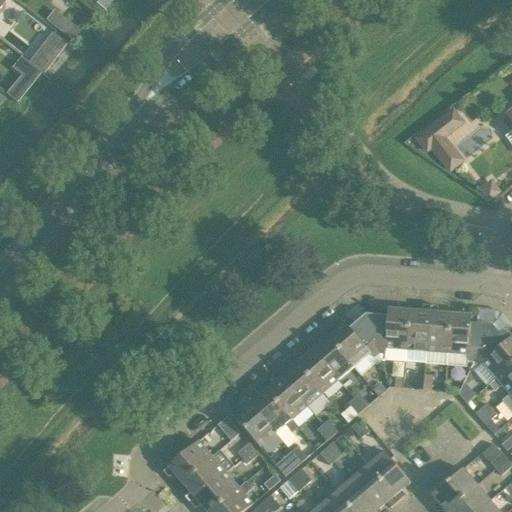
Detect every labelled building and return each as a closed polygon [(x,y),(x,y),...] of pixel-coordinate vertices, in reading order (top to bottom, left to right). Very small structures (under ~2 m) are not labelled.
[(108,0),(93,0),(92,2),(104,11),(111,2),(108,0)] [(53,11),(46,21),(59,32),(67,22),(53,11)] [(42,75),(66,44),(52,33),(28,63),(42,75)] [(15,84),(6,94),(16,103),(25,92),(15,84)] [(446,137),(435,123),(416,138),(427,152),(446,137)] [(479,189),(488,200),(499,192),(490,181),(479,189)] [(427,353),(430,314),(431,307),(423,306),(423,313),(410,312),(407,352),(427,353)] [(448,355),(450,329),(451,316),(438,315),(438,308),(431,307),(430,314),(427,353),(448,355)] [(382,317),(366,315),(379,355),(382,363),(385,363),(385,362),(406,363),(407,352),(410,312),(382,310),(382,317)] [(329,339),(355,369),(362,377),(378,364),(374,359),(379,355),(366,315),(354,325),(350,321),(329,339)] [(451,316),(450,329),(448,355),(468,356),(468,362),(475,362),(493,327),(493,326),(478,325),(479,318),(451,316)] [(497,380),(511,367),(511,336),(509,333),(503,338),(493,327),(475,362),(480,368),(484,364),(497,380)] [(339,382),(355,369),(329,339),(319,347),(315,342),(309,347),(339,382)] [(339,382),(309,347),(303,351),(308,357),(298,365),(324,395),(339,382)] [(324,395),(298,365),(288,373),(284,368),(278,373),(308,408),(324,395)] [(510,396),(511,394),(511,367),(497,380),(490,386),(495,392),(502,386),(510,396)] [(308,408),(278,373),(272,378),(277,383),(267,391),(292,421),(308,408)] [(424,391),(425,378),(425,377),(417,376),(416,391),(424,391)] [(432,377),(425,377),(425,378),(424,391),(431,392),(432,377)] [(396,379),(395,389),(403,390),(404,380),(396,379)] [(467,405),(476,398),(464,384),(458,395),(467,405)] [(298,428),(292,421),(267,391),(257,400),(253,395),(247,399),(277,435),(286,427),(292,434),(298,428)] [(511,394),(510,396),(503,402),(511,412),(511,394)] [(364,411),(369,406),(359,395),(354,399),(364,411)] [(277,435),(247,399),(241,404),(246,410),(235,418),(261,448),(277,435)] [(364,411),(354,399),(348,404),(358,416),(364,411)] [(475,415),(481,421),(492,411),(487,405),(475,415)] [(492,411),(481,421),(485,426),(497,416),(492,411)] [(221,435),(223,433),(231,443),(241,434),(227,418),(216,428),(221,435)] [(338,432),(329,422),(323,426),(333,437),(338,432)] [(361,440),(368,434),(359,422),(352,428),(361,440)] [(333,437),(323,426),(318,431),(327,442),(333,437)] [(507,452),(511,447),(511,436),(502,446),(507,452)] [(183,484),(213,459),(199,443),(164,473),(170,479),(175,475),(183,484)] [(343,455),(333,444),(327,449),(336,461),(343,455)] [(250,445),(249,445),(238,454),(243,460),(254,450),(250,445)] [(292,452),(302,464),(307,459),(297,448),(292,452)] [(336,461),(327,449),(320,455),(330,466),(336,461)] [(254,450),(243,460),(247,466),(259,456),(254,450)] [(226,474),(234,467),(221,452),(213,459),(183,484),(191,494),(186,499),(191,504),(226,474)] [(286,477),(296,469),(302,464),(292,452),(276,466),(286,477)] [(385,453),(368,467),(399,503),(406,497),(402,492),(411,484),(385,453)] [(490,464),(496,471),(508,461),(502,454),(490,464)] [(511,468),(511,465),(508,461),(496,471),(502,477),(511,468)] [(353,480),(379,511),(387,505),(391,510),(399,503),(368,467),(353,480)] [(296,476),(305,487),(312,481),(302,470),(296,476)] [(436,511),(447,511),(477,487),(463,470),(432,497),(440,506),(435,510),(436,511)] [(206,511),(213,511),(240,490),(226,474),(191,504),(196,510),(201,506),(206,511)] [(269,492),(281,482),(275,476),(264,485),(269,492)] [(305,487),(296,476),(289,482),(299,492),(305,487)] [(353,480),(337,493),(352,511),(378,511),(379,511),(353,480)] [(213,511),(246,511),(253,506),(245,496),(252,490),(247,483),(240,490),(213,511)] [(477,487),(447,511),(479,511),(491,502),(477,487)] [(352,511),(337,493),(322,507),(326,511),(352,511)] [(275,511),(280,508),(271,497),(265,502),(272,511),(275,511)] [(272,511),(265,502),(258,508),(261,511),(272,511)] [(498,511),(491,502),(479,511),(498,511)]
